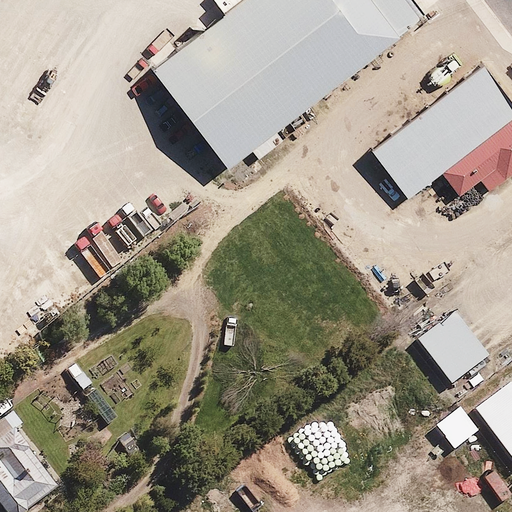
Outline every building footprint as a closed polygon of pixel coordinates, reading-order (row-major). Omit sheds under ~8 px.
[(402,39),(371,0),(244,0),(156,69),(236,170),(402,39)] [(58,17),(19,43),(26,54),(65,27),(58,17)] [(511,126),(511,93),(491,66),(376,156),(414,203),(447,177),(511,126)] [(511,188),(511,126),(447,177),(467,202),(488,186),(499,199),(511,188)] [(483,361),(443,311),(408,339),(449,389),(483,361)] [(11,431),(0,439),(0,510),(1,511),(24,511),(56,487),(11,431)]
